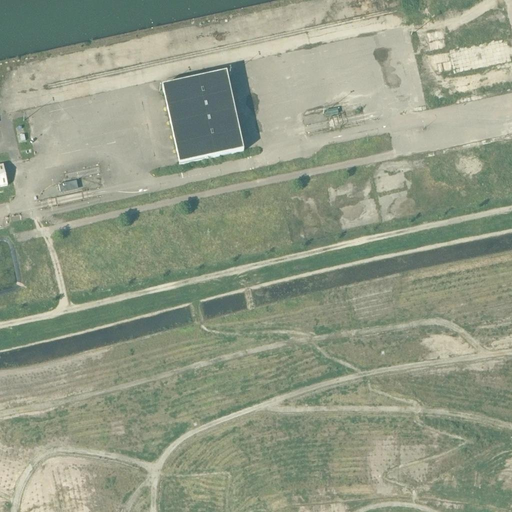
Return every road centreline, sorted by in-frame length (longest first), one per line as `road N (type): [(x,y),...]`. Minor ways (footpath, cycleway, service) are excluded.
road 1 (track): [(0,414),(311,339),(415,323),(452,326),(488,357)]
road 2 (track): [(511,354),(324,382),(193,431),(175,444),(129,511)]
road 3 (track): [(264,406),(448,411),(511,428)]
road 4 (track): [(154,473),(80,452),(43,456),(23,478),(14,511)]
